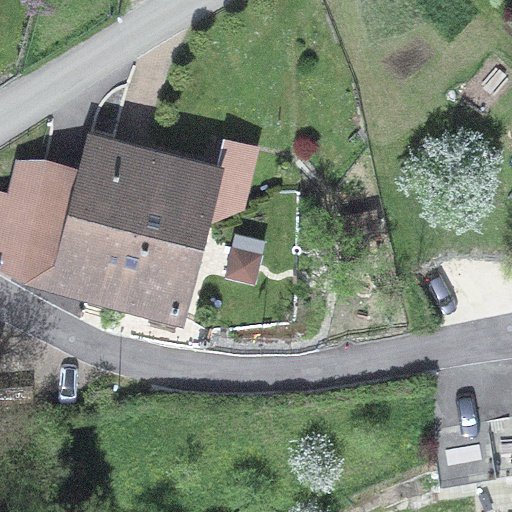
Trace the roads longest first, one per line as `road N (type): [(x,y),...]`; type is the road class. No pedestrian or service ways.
road 1 (residential): [(0,299),(100,356),(177,378),(276,378),(511,339)]
road 2 (residential): [(213,0),(0,122)]
